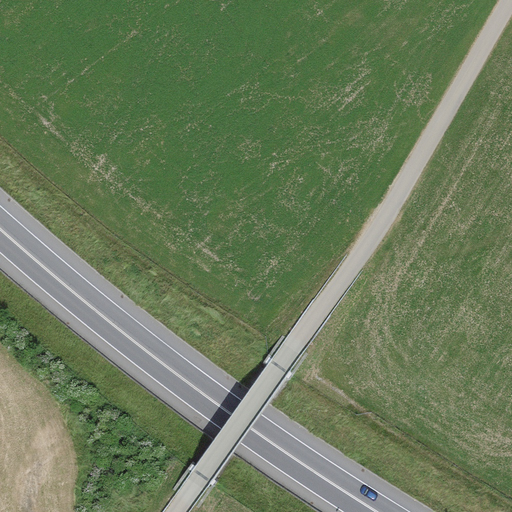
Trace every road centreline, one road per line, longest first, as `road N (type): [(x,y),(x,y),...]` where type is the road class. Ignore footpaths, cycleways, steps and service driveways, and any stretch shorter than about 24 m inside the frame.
road 1 (unclassified): [(509,0),(354,262),(173,511)]
road 2 (trunk): [(377,511),(213,401),(0,228)]
